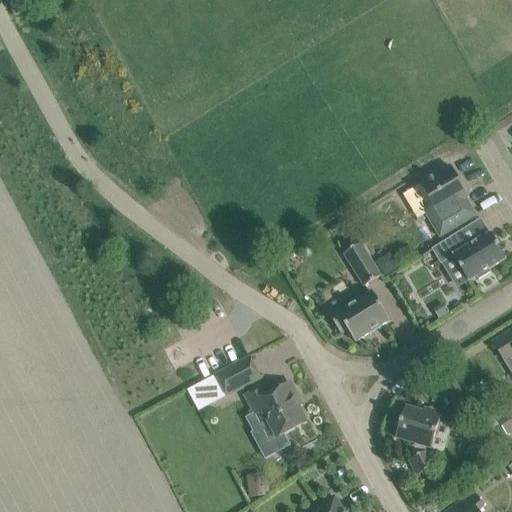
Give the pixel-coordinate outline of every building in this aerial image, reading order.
[(471,220),(460,203),(470,197),(451,167),(421,185),(435,208),(426,213),(441,238),(471,220)] [(454,257),(469,282),(477,278),(480,283),(493,275),(490,270),(507,260),(491,233),(472,245),(463,231),(433,250),(442,265),(454,257)] [(362,245),(344,256),(364,288),(382,277),(362,245)] [(383,273),(397,265),(390,254),(377,261),(383,273)] [(391,321),(372,290),(333,314),(344,332),(348,330),(356,343),(391,321)] [(511,331),(494,343),(505,360),(503,361),(511,375),(511,331)] [(261,378),(250,358),(217,376),(227,396),(261,378)] [(476,400),(471,393),(459,377),(442,390),(459,412),(476,400)] [(246,396),(256,414),(263,410),(278,439),(307,423),(296,402),(299,400),(291,384),(270,395),(265,386),(246,396)] [(432,449),(443,414),(424,409),(423,412),(406,407),(402,422),(398,424),(395,431),(397,435),(396,438),(415,444),(415,446),(415,447),(415,451),(415,453),(415,455),(416,456),(417,458),(410,461),(418,476),(436,467),(428,452),(427,452),(426,450),(427,448),(432,449)] [(448,511),(479,511),(480,511),(485,508),(475,493),(448,511)] [(344,511),(335,498),(314,511),(344,511)]
